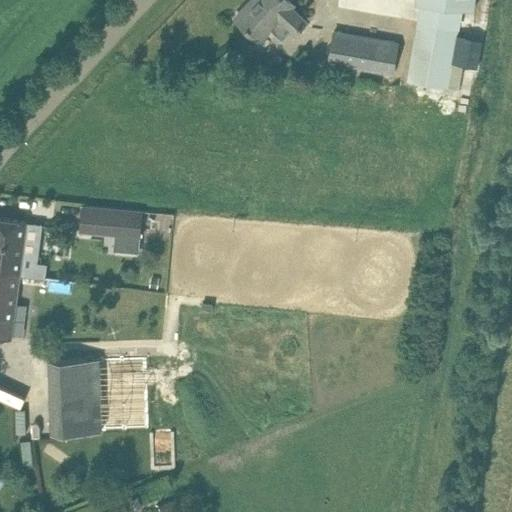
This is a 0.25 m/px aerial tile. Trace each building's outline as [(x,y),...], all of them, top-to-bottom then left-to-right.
[(248,4),(235,17),(259,39),(278,19),(294,34),(305,22),(289,7),(293,3),(289,0),(256,0),(251,6),(248,4)] [(425,22),(415,80),(459,88),(462,63),(452,61),(456,34),(457,28),(425,22)] [(334,30),(331,50),(329,62),(392,73),(397,41),(334,30)] [(139,250),(143,210),(81,205),(79,230),(117,234),(115,248),(139,250)] [(0,217),(0,268),(19,271),(26,221),(0,217)] [(19,271),(0,268),(0,336),(11,337),(19,271)] [(99,357),(49,359),(51,433),(101,431),(99,357)] [(175,428),(149,428),(150,466),(176,466),(175,428)] [(175,511),(180,510),(175,497),(159,504),(161,511),(175,511)]
